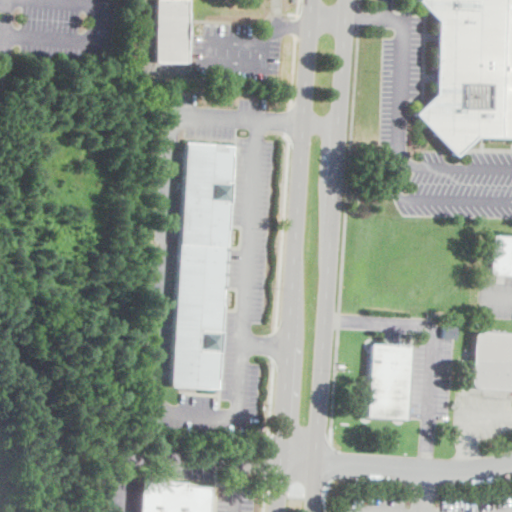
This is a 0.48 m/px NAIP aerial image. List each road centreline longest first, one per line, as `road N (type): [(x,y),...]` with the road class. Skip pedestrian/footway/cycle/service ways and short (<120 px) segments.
road 1 (tertiary): [(311,511),(347,0)]
road 2 (tertiary): [(311,0),(276,511)]
road 3 (residential): [(315,464),(452,473),(511,462)]
